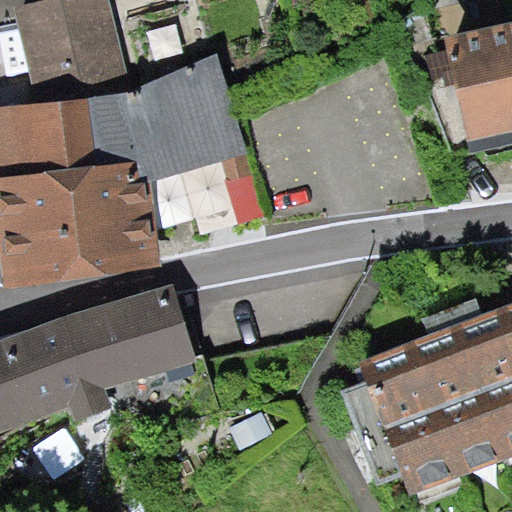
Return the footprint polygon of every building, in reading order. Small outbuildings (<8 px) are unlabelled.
[(31,0),(14,4),(37,104),(133,88),(108,0),(31,0)] [(511,21),(445,36),(471,153),(511,143),(511,21)] [(37,104),(0,106),(0,246),(5,286),(162,266),(152,181),(247,151),(218,52),(133,88),(37,104)] [(63,316),(0,340),(0,432),(70,405),(77,421),(113,406),(105,388),(197,361),(173,283),(63,316)] [(422,317),(428,335),(454,325),(483,315),(476,297),(422,317)] [(511,302),(502,307),(511,333),(511,302)] [(511,457),(511,333),(502,307),(483,315),(454,325),(506,460),(511,457)] [(506,460),(454,325),(428,335),(407,343),(460,478),(506,460)] [(460,478),(407,343),(360,362),(368,381),(404,475),(413,496),(460,478)] [(404,475),(368,381),(344,391),(380,484),(404,475)]
